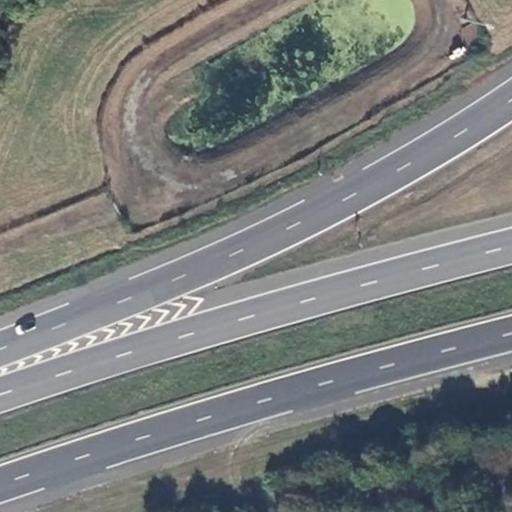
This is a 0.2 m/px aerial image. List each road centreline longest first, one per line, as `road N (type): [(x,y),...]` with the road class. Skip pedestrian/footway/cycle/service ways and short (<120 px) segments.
road 1 (trunk): [(511,98),(300,220),(0,350)]
road 2 (trunk): [(511,244),(0,394)]
road 3 (trunk): [(0,482),(511,332)]
road 4 (track): [(0,247),(157,183),(139,161),(129,128),(135,98),(158,66),(272,0)]
road 5 (track): [(439,0),(445,29),(433,50),(322,128),(207,183),(157,183)]
